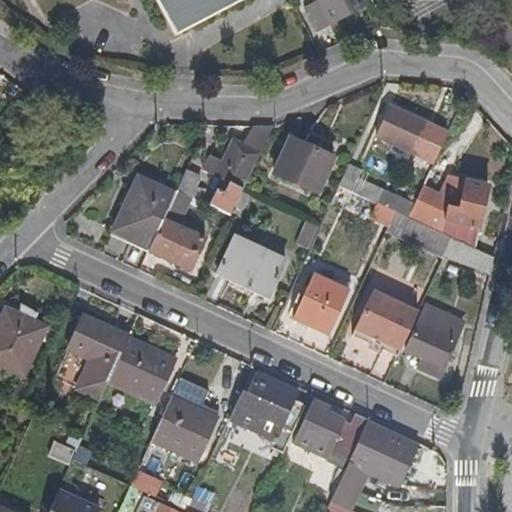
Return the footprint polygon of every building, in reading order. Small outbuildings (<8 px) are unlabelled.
[(153,0),(173,36),(245,0),(153,0)] [(367,8),(363,0),(314,0),(317,4),(305,11),(317,33),(367,8)] [(422,133),(427,124),(390,107),(376,138),(419,158),(430,137),(422,133)] [(44,157),(55,145),(41,132),(36,136),(13,114),(0,127),(0,144),(27,169),(39,154),(44,157)] [(242,192),(268,135),(254,128),(244,147),(241,147),(237,155),(228,150),(214,178),(221,182),(208,208),(229,217),(242,192)] [(318,194),(334,159),(291,139),(274,174),(318,194)] [(237,155),(241,147),(231,143),(228,150),(237,155)] [(34,176),(48,162),(44,157),(39,154),(27,169),(34,176)] [(380,190),(357,179),(358,175),(360,172),(347,167),(338,186),(374,202),(380,190)] [(0,200),(6,206),(21,191),(0,169),(0,200)] [(201,192),(193,187),(197,178),(184,172),(176,192),(201,204),(204,198),(200,196),(201,192)] [(162,221),(174,196),(138,179),(114,232),(150,249),(162,221)] [(474,249),(489,187),(464,181),(461,192),(451,190),(444,221),(449,224),(444,235),(453,239),(474,249)] [(424,226),(439,196),(422,187),(413,206),(408,218),(424,226)] [(413,206),(380,190),(374,202),(395,212),(408,218),(413,206)] [(294,243),(308,249),(319,224),(305,218),(294,243)] [(189,271),(203,240),(162,221),(150,249),(148,252),(189,271)] [(150,249),(114,232),(111,237),(147,255),(148,252),(150,249)] [(446,255),(453,239),(444,235),(438,250),(446,255)] [(269,294),(284,261),(233,237),(217,274),(229,279),(251,290),(252,287),(269,294)] [(474,249),(453,239),(446,255),(457,262),(460,254),(470,259),(474,249)] [(490,269),(494,258),(474,249),(470,259),(490,269)] [(385,294),(392,277),(378,271),(370,287),(385,294)] [(325,335),(346,291),(314,276),(293,320),(325,335)] [(251,290),(229,279),(226,285),(248,295),(251,290)] [(398,358),(418,315),(372,294),(355,333),(385,346),(382,351),(398,358)] [(437,377),(462,322),(443,313),(440,316),(438,313),(439,311),(425,304),(415,325),(417,326),(406,351),(421,359),(417,368),(437,377)] [(0,365),(22,376),(45,329),(28,321),(33,311),(24,308),(20,316),(7,311),(0,325),(0,365)] [(96,398),(125,336),(84,316),(55,378),(96,398)] [(156,406),(175,363),(128,341),(108,384),(156,406)] [(291,436),(305,407),(291,400),(273,392),(275,385),(257,376),(244,407),(238,421),(237,423),(267,437),(264,446),(279,454),(288,435),(291,436)] [(194,462),(215,418),(193,408),(190,393),(175,384),(149,441),(194,462)] [(294,393),(275,385),(273,392),(291,400),(294,393)] [(348,463),(365,426),(368,421),(354,415),(350,424),(347,430),(341,427),(342,424),(341,423),(342,421),(328,415),(329,410),(313,402),(296,438),(334,456),(337,452),(343,456),(343,459),(342,460),(348,463)] [(238,421),(244,407),(237,403),(231,417),(238,421)] [(347,430),(350,424),(346,422),(342,421),(341,423),(342,424),(341,427),(347,430)] [(398,486),(415,449),(365,426),(348,463),(335,490),(329,503),(343,509),(361,469),(398,486)] [(66,464),(72,451),(55,442),(49,456),(66,464)] [(158,479),(165,464),(147,456),(140,471),(158,479)] [(154,499),(161,485),(135,472),(129,487),(154,499)] [(329,503),(335,490),(322,484),(316,497),(329,504),(329,503)] [(129,511),(138,493),(128,488),(116,511),(129,511)] [(209,505),(213,496),(197,489),(194,497),(209,505)] [(98,511),(58,492),(48,511),(98,511)] [(206,511),(209,505),(194,497),(186,511),(206,511)] [(170,511),(143,499),(136,511),(170,511)]
